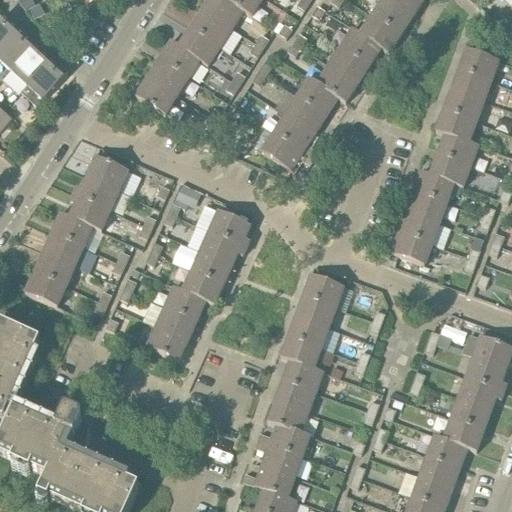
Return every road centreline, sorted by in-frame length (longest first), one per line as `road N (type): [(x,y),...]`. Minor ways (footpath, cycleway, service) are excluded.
road 1 (residential): [(331,257),(262,203),(73,119)]
road 2 (residential): [(511,325),(415,295),(331,257)]
road 3 (residential): [(73,119),(154,0)]
road 4 (residential): [(331,257),(380,129)]
road 5 (residential): [(204,435),(91,384)]
